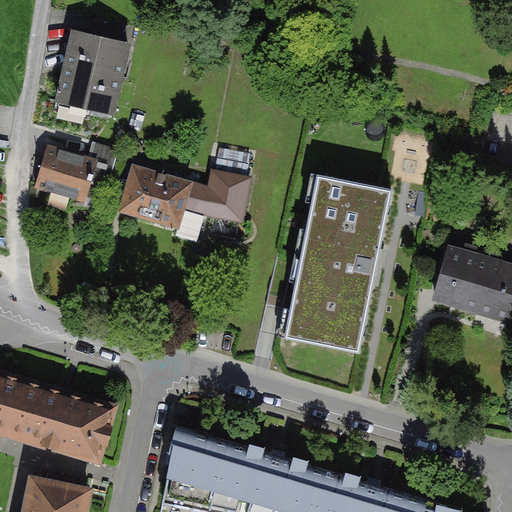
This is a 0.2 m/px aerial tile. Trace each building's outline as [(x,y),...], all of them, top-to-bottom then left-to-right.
[(75,33),(59,102),(61,103),(63,97),(90,103),(88,111),(113,117),(130,46),(75,33)] [(485,138),(449,131),(445,149),(482,156),(485,138)] [(120,150),(94,143),(89,159),(99,162),(92,187),(108,191),(120,150)] [(47,147),(35,186),(88,202),(92,187),(99,162),(89,159),(47,147)] [(329,161),(287,347),(367,365),(409,178),(329,161)] [(135,165),(121,210),(179,227),(185,208),(191,183),(135,165)] [(206,213),(206,216),(243,222),(252,178),(249,177),(249,179),(216,173),(217,171),(215,171),(211,188),(191,183),(185,208),(206,213)] [(418,217),(428,219),(429,212),(420,210),(418,217)] [(465,254),(467,246),(468,244),(457,240),(453,250),(465,254)] [(453,250),(451,249),(436,299),(457,305),(476,311),(494,254),(487,252),(485,259),(476,256),(478,250),(467,246),(465,254),(453,250)] [(499,256),(494,254),(476,311),(511,321),(511,320),(511,267),(504,265),(497,263),(499,256)] [(25,381),(0,373),(0,430),(9,433),(25,381)] [(115,408),(25,381),(9,433),(100,460),(115,408)] [(209,511),(264,511),(275,456),(263,452),(263,448),(253,444),(250,448),(180,427),(164,502),(209,511)] [(264,511),(316,511),(326,470),(307,465),(308,461),(296,457),(295,461),(275,456),(264,511)] [(404,511),(408,495),(359,480),(360,477),(348,473),(347,476),(326,470),(316,511),(404,511)] [(33,479),(26,511),(84,511),(89,490),(33,479)] [(408,495),(404,511),(461,511),(462,511),(408,495)]
